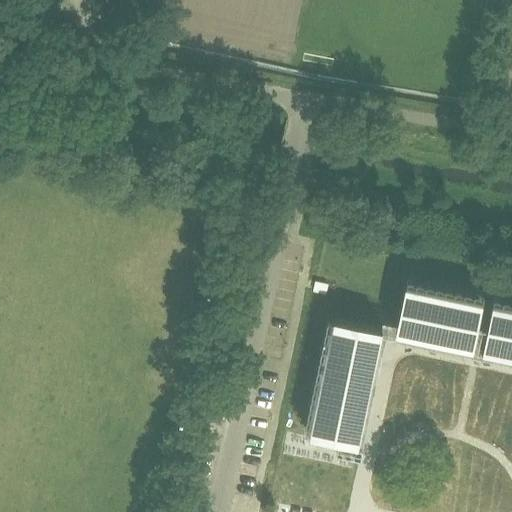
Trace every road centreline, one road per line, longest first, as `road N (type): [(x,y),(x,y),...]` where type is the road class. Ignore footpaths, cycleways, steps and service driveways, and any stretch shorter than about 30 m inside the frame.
road 1 (unclassified): [(218,511),(293,152)]
road 2 (residential): [(0,459),(30,314)]
